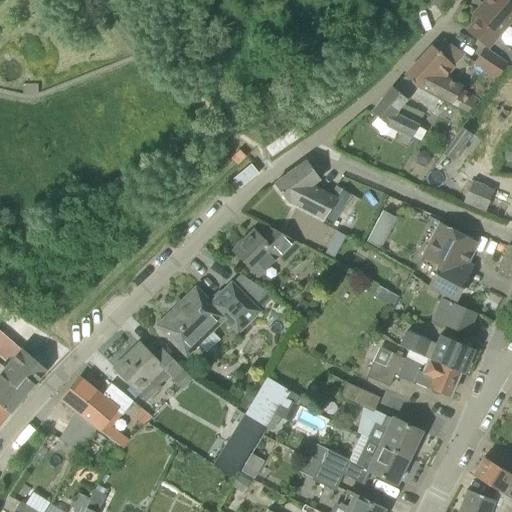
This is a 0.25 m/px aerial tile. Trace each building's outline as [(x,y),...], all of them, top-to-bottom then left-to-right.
[(511,19),(511,6),(510,5),(504,0),(487,0),(474,15),(478,19),(468,32),(487,49),(511,19)] [(438,83),(464,56),(444,42),(435,52),(431,48),(404,76),(417,88),(418,89),(438,100),(468,116),(476,104),(438,83)] [(475,64),(497,79),(506,66),(484,51),(475,64)] [(407,122),(395,115),(407,101),(392,88),(371,113),(386,126),(400,133),(396,140),(406,145),(410,138),(418,122),(409,118),(407,122)] [(438,100),(418,89),(417,88),(411,98),(431,110),(438,100)] [(490,103),(480,117),(490,124),(500,110),(499,109),(505,100),(492,90),(486,100),(490,103)] [(461,129),(442,155),(453,163),(471,136),(461,129)] [(310,187),(319,180),(306,162),(274,185),(287,204),(289,203),(324,221),(325,219),(333,224),(350,196),(334,187),(329,197),(310,187)] [(464,200),(486,208),(495,185),(472,177),(464,200)] [(379,248),(395,217),(381,210),(365,241),(379,248)] [(425,256),(440,264),(429,285),(456,299),(466,279),(458,275),(460,271),(461,271),(474,244),(440,227),(425,256)] [(253,232),(233,252),(257,277),(277,257),(283,264),(302,245),(271,229),(261,239),(253,232)] [(336,232),(324,254),(333,259),(345,237),(336,232)] [(511,280),(511,247),(508,246),(497,269),(496,276),(511,282),(511,280)] [(259,313),(231,284),(210,304),(195,289),(156,327),(186,357),(224,320),(237,334),(259,313)] [(452,304),(443,326),(466,336),(476,314),(452,304)] [(0,355),(2,357),(15,343),(0,329),(0,355)] [(406,350),(410,352),(459,373),(463,375),(473,350),(440,336),(436,345),(405,331),(398,347),(406,350)] [(191,379),(182,370),(162,349),(153,358),(138,344),(113,369),(145,401),(170,378),(181,390),(191,379)] [(0,374),(0,406),(9,414),(45,372),(20,350),(0,374)] [(448,398),(450,393),(459,373),(410,352),(406,360),(392,354),(386,368),(373,362),(366,377),(389,388),(395,375),(428,390),(429,389),(448,398)] [(62,400),(76,411),(98,427),(123,447),(130,441),(111,427),(104,422),(113,410),(120,416),(132,402),(110,384),(109,385),(110,386),(101,397),(78,379),(62,400)] [(268,428),(276,416),(285,400),(290,393),(266,379),(245,414),(268,428)] [(340,398),(351,403),(373,413),(379,398),(347,383),(340,398)] [(0,406),(0,424),(9,414),(0,406)] [(89,442),(98,427),(76,411),(66,428),(89,442)] [(228,443),(213,466),(233,479),(248,455),(265,427),(245,414),(228,443)] [(380,445),(408,459),(421,433),(392,419),(386,416),(380,428),(374,426),(367,439),(380,445)] [(321,465),(342,476),(362,485),(368,472),(396,485),(408,459),(380,445),(367,439),(355,465),(349,462),(349,461),(328,451),(321,465)] [(253,449),(242,466),(255,474),(266,457),(253,449)] [(511,477),(511,476),(483,458),(472,476),(495,491),(511,500),(511,484),(509,483),(511,477)] [(335,492),(342,476),(321,465),(319,464),(311,481),(335,492)] [(89,501),(86,509),(83,511),(99,511),(107,497),(95,491),(89,501)] [(505,511),(511,511),(511,500),(495,491),(491,500),(466,491),(458,511),(504,511),(505,511)] [(347,509),(345,511),(382,511),(384,510),(347,493),(341,506),(347,509)] [(83,511),(86,509),(89,501),(78,496),(69,511),(83,511)] [(34,511),(20,503),(18,506),(14,511),(34,511)]
